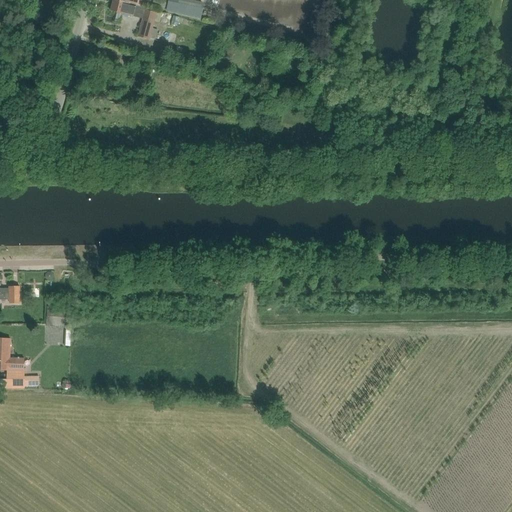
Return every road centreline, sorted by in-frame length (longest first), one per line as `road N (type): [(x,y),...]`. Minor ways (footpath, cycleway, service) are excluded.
road 1 (track): [(0,175),(511,165)]
road 2 (track): [(511,250),(94,265)]
road 3 (unclassified): [(0,159),(42,140),(84,0)]
